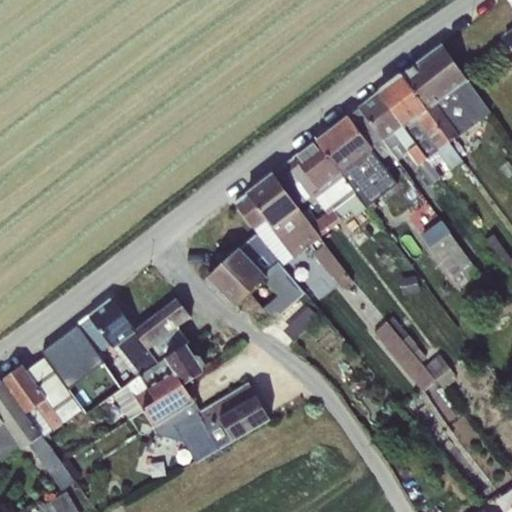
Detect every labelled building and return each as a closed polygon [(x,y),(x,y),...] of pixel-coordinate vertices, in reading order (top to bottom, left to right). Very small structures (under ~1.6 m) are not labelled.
[(443,46),(402,76),(450,142),(491,113),(443,46)] [(402,76),(380,93),(432,167),(442,160),(450,170),(463,160),(450,142),(402,76)] [(380,93),(359,108),(391,152),(397,160),(407,153),(430,185),(440,178),(432,167),(380,93)] [(359,108),(316,142),(367,208),(369,212),(376,206),(373,202),(375,201),(397,184),(380,161),(391,152),(359,108)] [(316,142),(273,174),(320,238),(352,213),(355,217),(367,208),(316,142)] [(320,238),(273,174),(234,204),(257,234),(280,262),(283,266),(320,238)] [(441,222),(421,237),(460,288),(463,286),(468,293),(482,283),(477,277),(480,275),(441,222)] [(269,316),(274,321),(300,299),(273,268),(280,262),(257,234),(210,275),(210,283),(234,308),(237,306),(258,327),(269,316)] [(511,259),(493,234),(486,239),(506,268),(511,264),(511,259)] [(325,245),(313,253),(342,289),(352,281),(325,245)] [(273,268),(300,299),(306,294),(283,266),(280,262),(273,268)] [(416,276),(399,280),(402,295),(419,292),(416,276)] [(176,299),(135,331),(148,348),(178,327),(191,317),(177,300),(176,300),(176,299)] [(300,299),(274,321),(293,341),(318,318),(300,299)] [(111,300),(78,325),(98,354),(110,345),(138,380),(160,364),(148,348),(135,331),(111,300)] [(499,315),(490,321),(494,328),(511,315),(511,301),(505,307),(503,306),(496,311),(499,315)] [(392,317),(387,322),(420,364),(427,358),(392,317)] [(423,368),(420,364),(387,322),(374,333),(423,391),(434,381),(423,368)] [(78,325),(62,337),(88,375),(104,363),(98,354),(78,325)] [(178,327),(148,348),(160,364),(186,345),(190,343),(178,327)] [(88,375),(62,337),(42,352),(46,358),(68,389),(88,375)] [(138,380),(114,396),(129,420),(143,411),(183,385),(204,372),(202,370),(204,364),(199,358),(194,357),(186,345),(160,364),(138,380)] [(439,355),(423,368),(434,381),(435,380),(443,388),(455,378),(439,355)] [(46,358),(27,371),(64,423),(82,409),(68,389),(46,358)] [(23,366),(2,382),(43,438),(64,423),(27,371),(23,366)] [(2,382),(0,383),(0,417),(23,449),(28,445),(60,489),(74,480),(43,438),(2,382)] [(183,385),(143,411),(157,434),(184,442),(196,462),(270,419),(249,383),(200,410),(183,385)] [(23,449),(0,417),(0,462),(1,465),(23,449)] [(78,511),(67,492),(40,507),(42,511),(78,511)]
